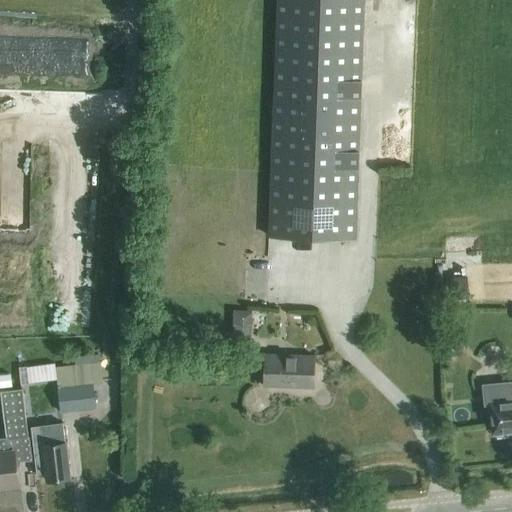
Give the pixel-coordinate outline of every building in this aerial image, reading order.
[(363,0),(277,0),(269,236),(355,240),(363,0)] [(467,276),(449,277),(451,299),(468,297),(467,276)] [(236,332),(253,333),(255,307),(237,306),(236,332)] [(255,308),(256,322),(267,322),(266,307),(255,308)] [(265,355),(264,386),(314,388),(315,356),(265,355)] [(56,380),(57,384),(57,388),(56,388),(59,413),(95,409),(92,385),(102,384),(100,362),(59,367),(55,367),(56,380)] [(56,380),(55,367),(59,367),(59,363),(25,367),(27,384),(56,380)] [(511,382),(483,385),(485,403),(489,403),(492,433),(496,433),(498,437),(507,435),(508,431),(511,431),(511,382)] [(0,392),(0,393),(6,438),(0,439),(0,487),(18,485),(16,463),(31,461),(29,442),(28,442),(22,390),(0,392)] [(60,483),(61,479),(70,478),(63,423),(40,425),(42,445),(46,481),(48,480),(51,484),(60,483)]
